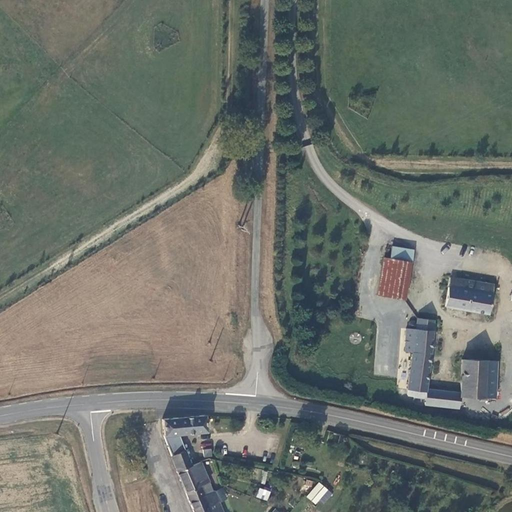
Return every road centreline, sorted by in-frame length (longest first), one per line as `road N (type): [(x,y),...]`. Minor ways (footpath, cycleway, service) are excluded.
road 1 (unclassified): [(264,0),(254,404)]
road 2 (secondary): [(254,404),(511,453)]
road 3 (secondary): [(91,403),(254,404)]
